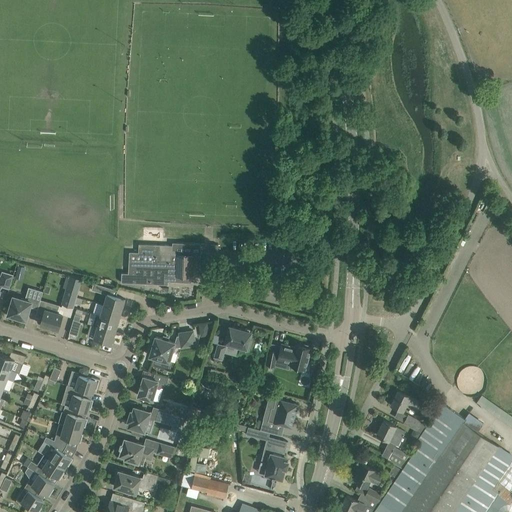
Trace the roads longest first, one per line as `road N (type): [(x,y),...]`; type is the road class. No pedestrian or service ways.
road 1 (tertiary): [(353,270),(348,86),(330,0)]
road 2 (residential): [(122,368),(146,319),(222,306),(344,337)]
road 3 (unclassified): [(482,169),(475,96),(429,0)]
road 4 (unclassified): [(406,329),(482,169)]
road 5 (residential): [(60,511),(98,442),(122,368)]
road 6 (residential): [(122,368),(0,332)]
